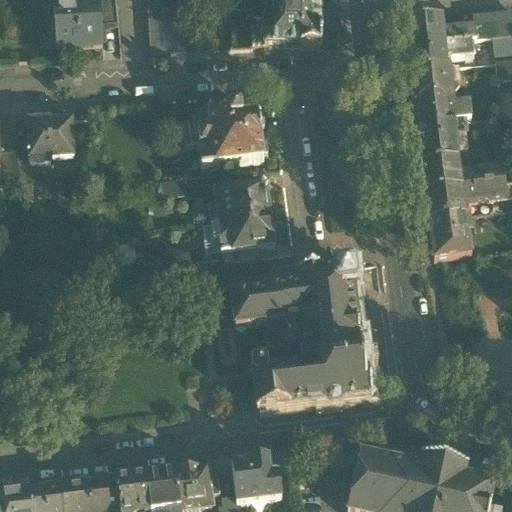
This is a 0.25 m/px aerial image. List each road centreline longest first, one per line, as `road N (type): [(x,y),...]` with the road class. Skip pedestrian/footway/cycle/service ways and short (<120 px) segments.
road 1 (residential): [(440,416),(0,468)]
road 2 (residential): [(281,73),(0,87)]
road 3 (residential): [(394,252),(303,261),(281,73)]
road 4 (secondary): [(375,71),(394,252)]
road 5 (secondary): [(394,252),(414,366),(440,416)]
